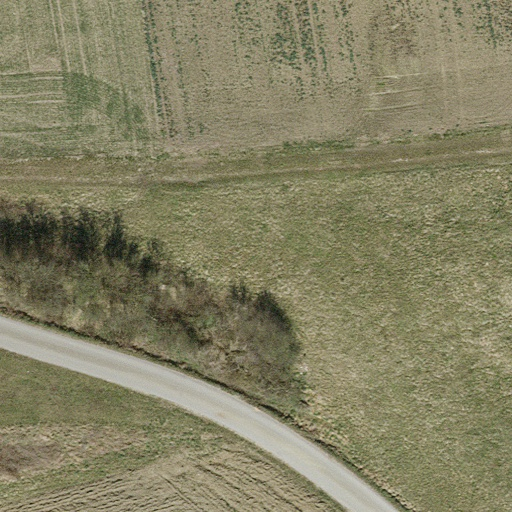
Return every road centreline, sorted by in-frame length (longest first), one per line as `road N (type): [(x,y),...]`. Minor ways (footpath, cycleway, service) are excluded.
road 1 (track): [(0,171),(310,162),(511,144)]
road 2 (track): [(383,511),(223,403),(0,326)]
